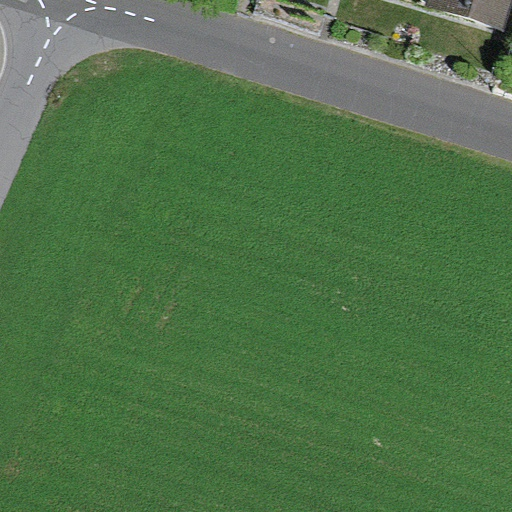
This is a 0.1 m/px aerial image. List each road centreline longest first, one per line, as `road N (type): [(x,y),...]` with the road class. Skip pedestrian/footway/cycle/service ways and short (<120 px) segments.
road 1 (residential): [(83,0),(511,132)]
road 2 (residential): [(0,149),(63,0)]
